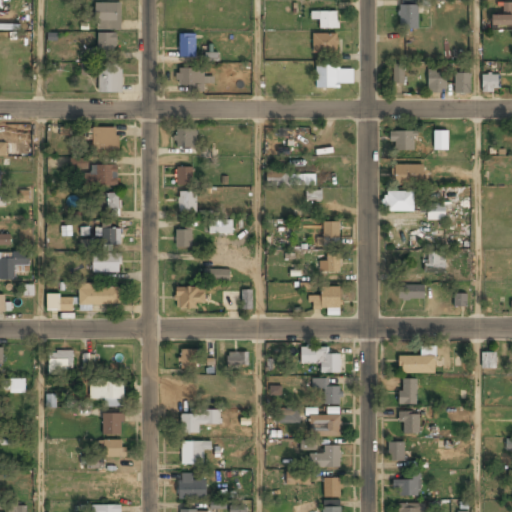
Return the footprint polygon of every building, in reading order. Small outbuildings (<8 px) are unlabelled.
[(121,29),(121,3),(94,3),(94,29),(121,29)] [(399,29),(418,29),(418,6),(399,6),(399,29)] [(492,26),(511,26),(511,6),(504,6),(504,16),(492,16),(492,26)] [(312,19),(320,19),(320,29),(338,29),(338,11),(312,11),(312,19)] [(116,33),(97,33),(97,53),(116,53),(116,33)] [(313,34),(313,53),(337,53),(337,34),(313,34)] [(179,58),(196,58),(196,35),(179,35),(179,58)] [(80,74),(94,75),(94,64),(80,64),(80,74)] [(99,92),(122,92),(122,66),(99,66),(99,92)] [(316,66),(316,89),(337,89),(337,66),(316,66)] [(403,84),(403,67),(394,67),(394,84),(403,84)] [(204,68),(176,68),(176,84),(186,84),(186,91),(204,91),(204,68)] [(446,92),(446,71),(428,71),(428,92),(446,92)] [(470,73),(454,73),(454,93),(470,93),(470,73)] [(482,92),(498,92),(498,74),(482,74),(482,92)] [(118,128),(92,128),(92,155),(118,155),(118,128)] [(196,129),(174,129),(174,149),(196,149),(196,129)] [(434,149),(447,150),(448,131),(435,131),(434,149)] [(390,151),(416,151),(415,132),(390,132),(390,151)] [(88,158),(70,158),(70,169),(88,168),(88,158)] [(393,183),(423,183),(423,165),(393,165),(393,183)] [(83,186),(117,186),(117,166),(91,166),(91,175),(83,175),(83,186)] [(192,186),(192,168),(176,168),(176,186),(192,186)] [(314,173),(266,173),(266,186),(314,186),(314,173)] [(321,190),(305,190),(306,201),(321,200),(321,190)] [(196,192),(177,193),(178,214),(196,213),(196,192)] [(385,192),(385,212),(414,212),(414,192),(385,192)] [(95,194),(95,217),(119,217),(119,194),(95,194)] [(444,221),(445,206),(428,205),(428,221),(444,221)] [(232,235),(232,221),(209,221),(209,235),(232,235)] [(339,241),(339,222),(322,222),(322,241),(339,241)] [(94,246),(119,246),(119,229),(94,229),(94,246)] [(175,249),(191,249),(191,230),(175,230),(175,249)] [(0,246),(10,246),(10,236),(0,236),(0,246)] [(29,267),(30,254),(0,253),(0,280),(16,281),(17,267),(29,267)] [(91,254),(91,273),(119,273),(119,254),(91,254)] [(425,273),(445,273),(445,254),(425,254),(425,273)] [(319,272),(341,272),(341,257),(319,257),(319,272)] [(229,282),(229,270),(204,270),(203,281),(229,282)] [(120,306),(120,286),(78,286),(78,306),(120,306)] [(397,286),(397,300),(424,300),(424,286),(397,286)] [(204,309),(204,288),(174,288),(174,309),(204,309)] [(320,288),(320,297),(309,297),(309,309),(340,309),(340,288),(320,288)] [(252,309),(251,290),(241,290),(241,309),(252,309)] [(0,311),(10,311),(10,302),(4,302),(4,295),(0,294),(0,311)] [(454,308),(467,308),(467,295),(454,295),(454,308)] [(47,311),(72,311),(72,297),(47,297),(47,311)] [(300,365),(320,365),(319,374),(341,374),(341,355),(325,354),(325,348),(300,347),(300,365)] [(179,369),(196,369),(196,350),(179,350),(179,369)] [(399,358),(399,374),(435,374),(435,350),(424,350),(424,358),(399,358)] [(48,373),(72,373),(72,352),(48,352),(48,373)] [(248,367),(248,353),(227,353),(227,367),(248,367)] [(94,354),(82,354),(82,369),(94,369),(94,354)] [(494,369),(495,354),(484,354),(483,368),(494,369)] [(24,380),(8,380),(8,394),(24,394),(24,380)] [(311,390),(323,390),(323,406),(341,406),(341,387),(328,387),(328,380),(311,380),(311,390)] [(416,380),(399,380),(399,406),(416,406),(416,380)] [(89,382),(89,400),(105,400),(105,408),(122,408),(122,382),(89,382)] [(54,396),(46,397),(47,408),(55,408),(54,396)] [(199,426),(221,426),(221,413),(179,413),(179,434),(199,434),(199,426)] [(419,435),(419,414),(400,414),(400,435),(419,435)] [(122,436),(122,415),(102,415),(102,436),(122,436)] [(341,437),(341,416),(308,416),(308,437),(341,437)] [(315,439),(300,440),(300,450),(315,450),(315,439)] [(103,441),(103,458),(125,458),(125,441),(103,441)] [(203,465),(203,453),(210,453),(210,442),(180,442),(180,465),(203,465)] [(404,443),(388,443),(388,462),(404,462),(404,443)] [(322,455),(309,455),(309,468),(340,468),(340,447),(322,447),(322,455)] [(286,485),(310,484),(309,471),(285,471),(286,485)] [(193,474),(177,474),(177,500),(206,500),(206,481),(193,481),(193,474)] [(324,479),(324,498),(341,498),(341,479),(324,479)] [(420,479),(393,479),(393,497),(420,497),(420,479)] [(100,481),(100,500),(122,500),(122,481),(100,481)] [(0,503),(0,511),(25,511),(26,503),(0,503)] [(421,511),(425,511),(425,503),(397,503),(397,511),(421,511)]
